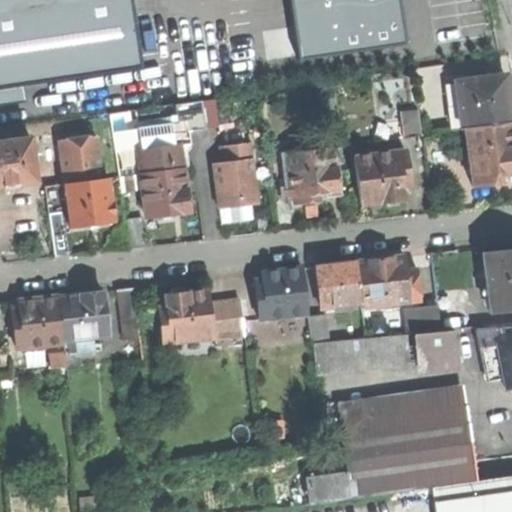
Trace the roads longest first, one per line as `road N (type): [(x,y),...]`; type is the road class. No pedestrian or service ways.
road 1 (residential): [(511,223),(0,284)]
road 2 (unknown): [(0,112),(217,82),(235,53),(241,0)]
